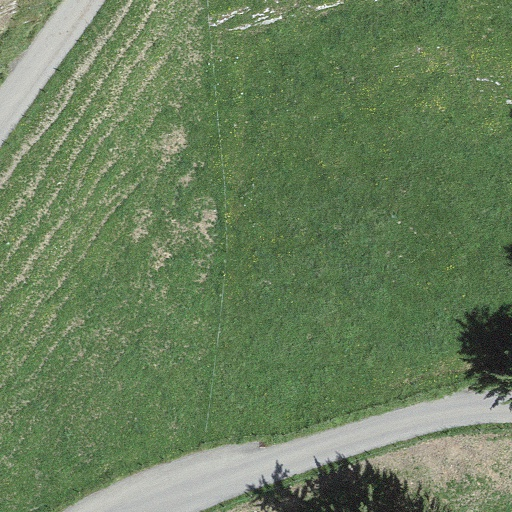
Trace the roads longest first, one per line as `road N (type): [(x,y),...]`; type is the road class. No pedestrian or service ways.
road 1 (unclassified): [(511,408),(443,414),(374,433),(143,511)]
road 2 (unclassified): [(0,115),(82,0)]
